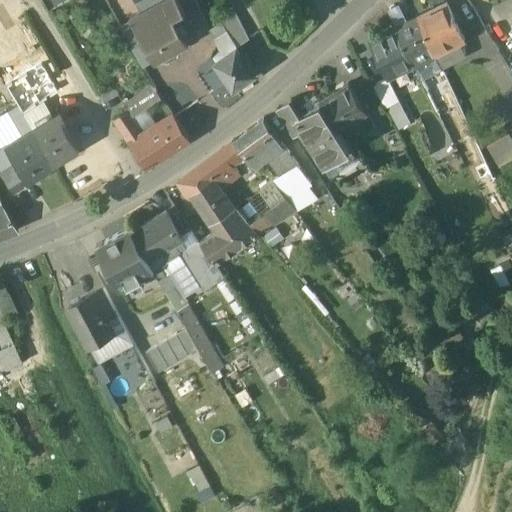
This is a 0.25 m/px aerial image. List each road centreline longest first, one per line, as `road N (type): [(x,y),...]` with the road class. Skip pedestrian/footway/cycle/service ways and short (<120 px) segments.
road 1 (secondary): [(355,0),(243,116),(141,187)]
road 2 (residential): [(141,187),(29,0)]
road 3 (track): [(472,490),(494,377),(511,338)]
road 4 (secondary): [(141,187),(0,253)]
